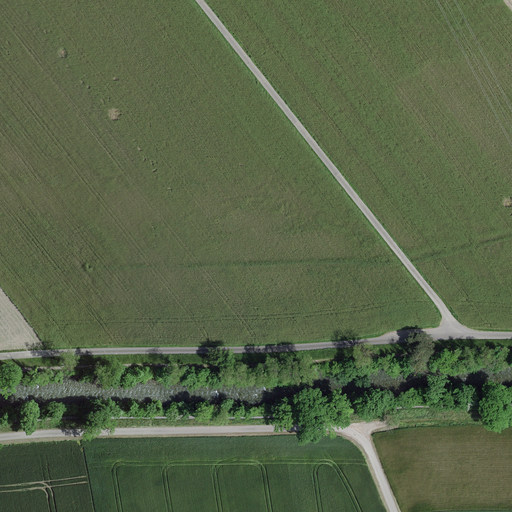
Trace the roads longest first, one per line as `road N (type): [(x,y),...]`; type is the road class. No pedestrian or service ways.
road 1 (unclassified): [(0,356),(453,334)]
road 2 (track): [(394,511),(366,444),(341,428),(0,436)]
road 3 (unclassified): [(453,334),(438,303),(199,0)]
